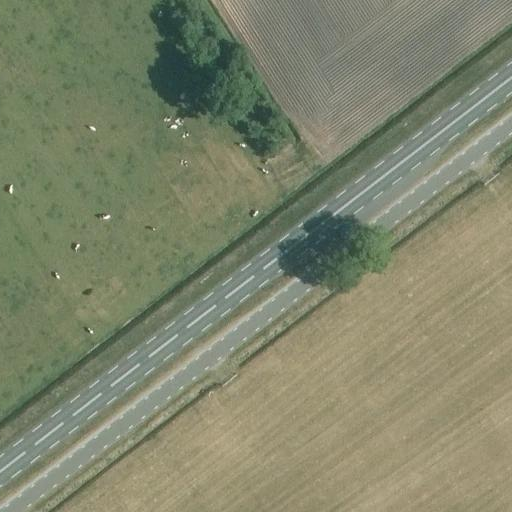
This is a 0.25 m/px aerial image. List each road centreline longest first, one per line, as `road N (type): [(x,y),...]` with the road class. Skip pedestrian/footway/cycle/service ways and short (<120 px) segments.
road 1 (primary): [(0,472),(511,76)]
road 2 (unclassified): [(10,511),(511,124)]
